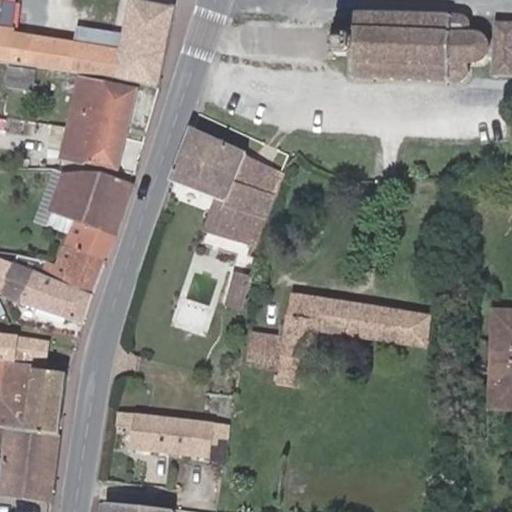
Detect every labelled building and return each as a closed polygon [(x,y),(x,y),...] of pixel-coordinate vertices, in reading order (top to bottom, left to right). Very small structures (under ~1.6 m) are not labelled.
[(164,95),(179,5),(147,0),(128,0),(120,54),(112,53),(12,38),(13,29),(17,1),(0,0),(0,67),(9,69),(7,91),(37,93),(40,74),(79,81),(138,91),(164,95)] [(55,0),(26,0),(26,11),(54,14),(55,0)] [(353,79),(461,83),(468,81),(470,76),(470,71),(466,66),(479,67),(483,65),(487,62),(486,77),(510,78),(511,62),(511,42),(511,29),(511,26),(488,25),(488,42),(482,37),(477,35),(466,35),(472,31),(473,25),(471,21),(468,18),(464,16),(355,12),(355,36),(336,35),(335,56),(354,57),(353,79)] [(118,172),(138,91),(79,81),(60,159),(118,172)] [(259,245),(280,177),(244,160),(246,156),(193,132),(174,182),(220,200),(227,202),(216,232),(259,245)] [(115,238),(133,185),(131,184),(102,174),(93,173),(77,173),(66,173),(52,213),(76,222),(115,238)] [(216,232),(227,202),(220,200),(209,230),(216,232)] [(115,238),(76,222),(65,247),(105,263),(115,238)] [(92,296),(105,263),(65,247),(57,266),(47,262),(18,256),(13,268),(0,262),(0,286),(5,288),(2,297),(23,305),(36,273),(92,296)] [(82,325),(92,296),(36,273),(23,305),(38,310),(65,319),(82,325)] [(246,294),(250,280),(236,276),(232,290),(246,294)] [(242,309),(246,294),(232,290),(228,305),(242,309)] [(431,317),(293,296),(287,341),(255,335),(250,367),(280,371),(277,385),(305,389),(311,361),(316,362),(320,332),(427,348),(431,317)] [(65,319),(38,310),(37,316),(63,324),(65,319)] [(511,409),(511,313),(495,313),(491,409),(511,409)] [(14,361),(17,339),(0,336),(0,361),(8,363),(14,364),(14,361)] [(45,365),(48,344),(17,339),(14,361),(45,365)] [(59,434),(66,376),(35,371),(35,367),(14,364),(8,363),(3,401),(2,408),(0,408),(0,428),(7,429),(59,434)] [(171,455),(175,419),(136,415),(119,413),(117,428),(128,429),(134,430),(133,436),(131,450),(171,455)] [(212,446),(213,439),(219,440),(229,441),(230,426),(215,424),(175,419),(171,455),(210,459),(212,446)] [(0,494),(51,501),(59,434),(7,429),(3,461),(0,460),(0,494)]
